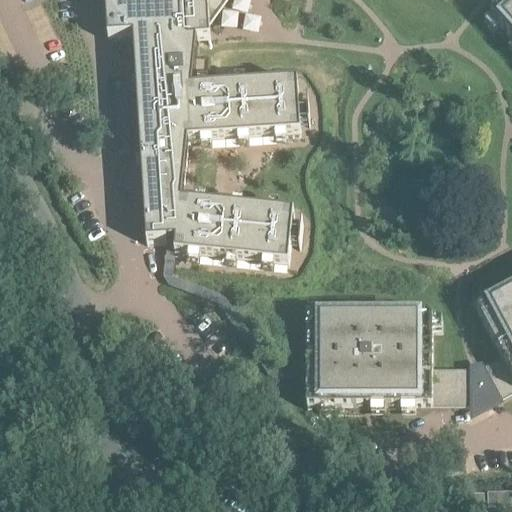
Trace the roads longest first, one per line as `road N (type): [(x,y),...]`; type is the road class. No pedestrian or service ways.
road 1 (unclassified): [(110,440),(87,337),(0,164)]
road 2 (unclassified): [(257,511),(110,440)]
